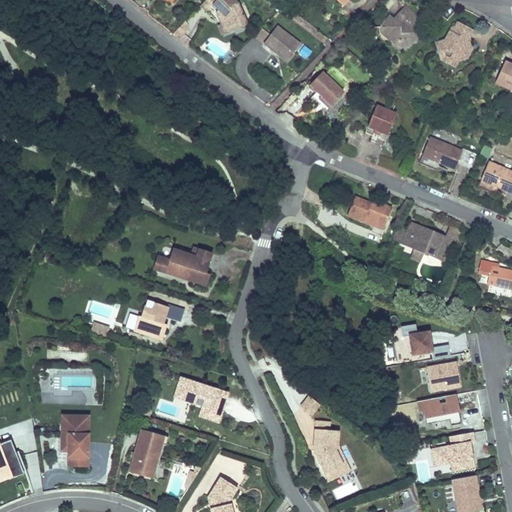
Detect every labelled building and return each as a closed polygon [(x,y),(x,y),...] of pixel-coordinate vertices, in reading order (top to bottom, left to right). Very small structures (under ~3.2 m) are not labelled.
[(247,23),(238,3),(234,0),(205,0),(200,6),(206,11),(212,5),(219,10),(216,13),(222,24),(217,26),(222,35),(247,23)] [(408,43),(421,28),(417,25),(422,19),(405,4),(398,12),(401,15),(397,20),(394,17),(389,13),(380,23),(380,31),(395,44),(403,45),(408,43)] [(471,44),(470,35),(473,28),(457,20),(455,24),(450,25),(444,37),(434,40),(440,59),(447,62),(451,54),(460,59),(469,56),(474,46),(471,44)] [(185,21),(173,34),(180,40),(182,37),(188,30),(188,24),(185,21)] [(300,42),(277,24),(270,32),(263,42),(277,52),(280,48),(290,55),(300,42)] [(255,36),(263,42),(270,32),(263,26),(255,36)] [(307,60),(313,51),(304,45),(298,55),(307,60)] [(280,48),(277,52),(286,59),(290,55),(280,48)] [(447,62),(456,67),(460,59),(451,54),(447,62)] [(511,62),(504,59),(494,81),(509,88),(508,91),(511,93),(511,62)] [(344,89),(322,70),(311,83),(320,92),(332,102),(344,89)] [(266,104),(273,94),(259,84),(252,93),(266,104)] [(329,106),(332,102),(320,92),(317,95),(329,106)] [(376,103),(365,132),(385,140),(397,111),(376,103)] [(462,149),(430,135),(422,153),(440,161),(455,167),(462,149)] [(440,161),(422,153),(419,161),(437,168),(440,161)] [(511,169),(489,160),(481,178),(489,181),(511,190),(511,169)] [(489,181),(481,178),(479,185),(486,188),(489,181)] [(385,225),(392,207),(373,200),(372,203),(367,202),(354,196),(347,215),(374,226),(376,221),(385,225)] [(385,225),(376,221),(374,226),(383,230),(385,225)] [(450,225),(445,237),(409,222),(406,231),(397,227),(393,238),(401,242),(401,243),(413,248),(409,257),(418,261),(422,252),(442,260),(451,239),(457,242),(462,230),(450,225)] [(206,286),(210,274),(206,273),(209,260),(197,256),(199,249),(193,247),(191,254),(173,249),(169,261),(165,273),(184,279),(184,277),(188,278),(188,280),(206,286)] [(199,249),(197,256),(209,260),(212,253),(199,249)] [(157,257),(153,269),(165,273),(169,261),(157,257)] [(511,270),(498,267),(499,263),(481,259),(478,272),(489,275),(488,283),(502,286),(502,285),(511,287),(511,270)] [(163,323),(165,318),(180,323),(185,310),(169,305),(168,307),(147,300),(142,317),(138,316),(134,330),(162,340),(166,330),(163,329),(165,324),(163,323)] [(134,330),(138,316),(130,313),(125,328),(134,330)] [(90,331),(106,336),(110,326),(93,321),(90,331)] [(415,324),(400,327),(402,337),(409,336),(412,355),(431,351),(433,359),(450,356),(448,344),(431,348),(428,332),(417,334),(415,324)] [(456,362),(444,364),(445,372),(457,369),(456,362)] [(444,364),(426,368),(431,392),(460,386),(457,369),(445,372),(444,364)] [(189,381),(181,378),(175,397),(183,400),(189,381)] [(218,422),(228,393),(189,381),(183,400),(194,403),(197,396),(205,399),(203,406),(200,416),(218,422)] [(456,395),(417,402),(419,411),(424,411),(426,424),(449,420),(450,426),(461,424),(456,395)] [(197,396),(194,403),(203,406),(205,399),(197,396)] [(309,396),(300,407),(311,415),(320,405),(309,396)] [(88,424),(89,417),(62,416),(61,451),(68,451),(70,451),(70,447),(68,447),(68,435),(65,435),(65,423),(88,424)] [(329,422),(315,421),(315,429),(329,430),(329,422)] [(68,466),(88,467),(88,424),(65,423),(65,435),(68,435),(68,447),(70,447),(70,451),(68,451),(68,466)] [(329,430),(315,429),(314,441),(317,441),(316,448),(313,450),(329,482),(339,477),(335,469),(342,465),(335,450),(339,448),(338,444),(338,431),(329,430)] [(141,430),(130,471),(148,476),(151,463),(156,465),(162,444),(164,436),(141,430)] [(474,442),(472,432),(449,436),(451,446),(439,448),(442,464),(451,462),(452,472),(474,468),(469,443),(474,442)] [(11,440),(0,444),(0,446),(6,461),(18,457),(11,440)] [(0,481),(9,478),(10,480),(25,474),(21,465),(18,457),(6,461),(0,446),(0,481)] [(339,448),(335,450),(342,465),(335,469),(339,477),(349,472),(339,448)] [(442,464),(439,448),(431,450),(434,466),(442,464)] [(152,477),(156,465),(151,463),(148,476),(152,477)] [(187,491),(201,469),(196,468),(194,473),(190,473),(187,491)] [(474,511),(482,511),(475,475),(452,480),(457,511),(474,511)] [(237,488),(220,478),(208,498),(211,499),(213,508),(211,509),(211,511),(231,511),(229,501),(237,488)]
